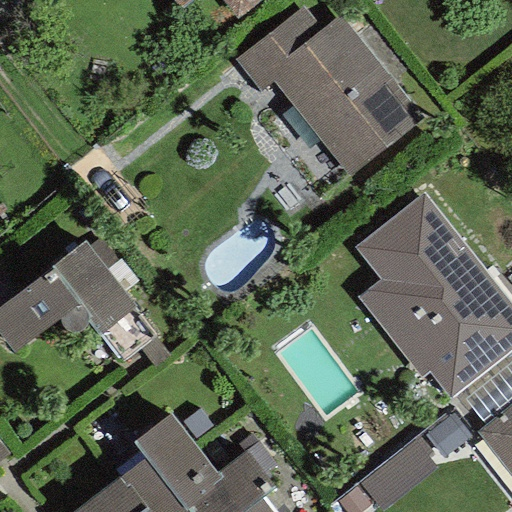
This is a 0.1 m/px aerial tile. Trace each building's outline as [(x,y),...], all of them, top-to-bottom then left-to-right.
[(172,0),(179,9),(190,0),(219,0),(236,21),(262,0),(172,0)] [(273,82),(355,188),(430,130),(340,14),(320,30),(302,7),(233,60),(259,93),(273,82)] [(449,400),(465,388),(511,350),(511,304),(422,193),(353,248),(378,280),(363,292),(354,299),(419,380),(427,373),(449,400)] [(0,336),(14,354),(57,321),(60,326),(66,331),(75,331),(85,327),(92,322),(121,360),(154,335),(83,243),(0,306),(0,336)] [(511,363),(464,400),(481,423),(511,398),(511,363)] [(511,479),(511,403),(475,433),(511,479)] [(217,474),(170,413),(131,443),(143,460),(117,480),(123,488),(128,485),(148,511),(184,511),(183,510),(222,480),(217,474)] [(470,438),(451,414),(424,435),(442,459),(470,438)] [(382,511),(436,467),(413,440),(359,485),(380,511),(382,511)] [(257,442),(217,474),(222,480),(183,510),(184,511),(271,511),(261,497),(273,487),(263,474),(275,465),(257,442)] [(148,511),(128,485),(123,488),(117,480),(74,511),(148,511)] [(361,511),(369,506),(355,488),(337,503),(344,511),(361,511)]
